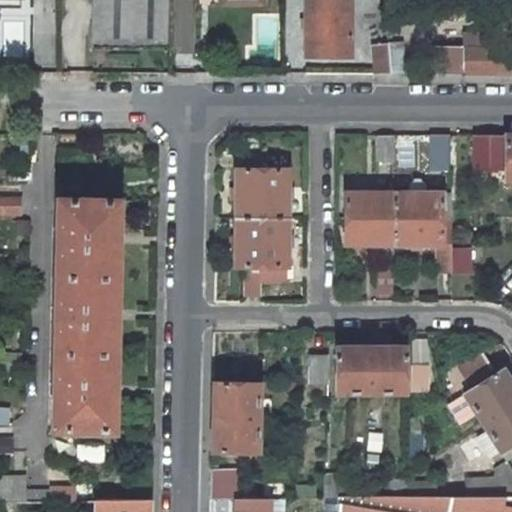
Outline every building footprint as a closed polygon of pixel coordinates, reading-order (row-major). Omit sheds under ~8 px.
[(93,0),(92,49),(172,49),(172,0),(93,0)] [(350,57),(350,0),(305,0),(306,57),(350,57)] [(511,48),(502,49),(502,34),(462,34),(462,49),(436,49),(435,74),(511,74),(511,48)] [(402,42),(388,43),(390,73),(404,73),(402,42)] [(390,73),(388,43),(372,45),(375,74),(390,74),(390,73)] [(429,170),(449,169),(449,134),(429,134),(429,170)] [(505,180),(511,179),(511,134),(472,134),(472,169),(489,169),(505,169),(505,180)] [(392,161),(393,136),(383,135),(376,135),(376,161),(392,161)] [(83,150),(57,149),(57,165),(83,165),(83,150)] [(260,296),(260,282),(286,282),(287,168),(261,168),(261,153),(236,153),(235,267),(245,267),(245,296),(260,296)] [(97,182),(98,167),(86,167),(85,169),(85,181),(97,182)] [(85,181),(85,169),(58,168),(57,184),(85,185),(85,181)] [(505,169),(489,169),(489,180),(505,180),(505,169)] [(436,243),(450,243),(450,192),(417,192),(417,184),(414,181),(404,181),(401,184),(401,192),(344,192),(344,243),(436,243)] [(0,214),(20,215),(20,198),(0,197),(0,214)] [(104,223),(116,223),(116,199),(55,198),(51,429),(111,430),(112,407),(100,407),(101,375),(113,375),(113,331),(102,331),(103,299),(114,299),(115,255),(104,255),(104,223)] [(30,233),(30,221),(17,220),(17,233),(30,233)] [(104,255),(115,255),(116,223),(104,223),(104,255)] [(450,243),(436,243),(435,273),(451,272),(451,250),(450,243)] [(471,249),(451,250),(451,272),(451,273),(471,273),(471,249)] [(377,292),(392,291),(392,265),(377,265),(377,292)] [(102,331),(113,331),(114,299),(103,299),(102,331)] [(410,364),(429,365),(427,340),(412,339),(410,364)] [(404,391),(404,346),(335,346),(335,391),(404,391)] [(468,383),(491,368),(482,353),(458,368),(457,366),(445,373),(456,389),(467,383),(468,383)] [(0,369),(20,370),(20,357),(0,356),(0,369)] [(328,395),(328,356),(309,356),(309,395),(328,395)] [(253,359),(232,358),(231,373),(246,373),(246,375),(253,376),(253,359)] [(428,392),(429,365),(410,364),(410,392),(428,392)] [(511,384),(502,369),(464,394),(489,432),(479,438),(489,453),(498,448),(501,451),(511,443),(511,384)] [(100,407),(112,407),(113,375),(101,375),(100,407)] [(282,392),(298,392),(298,380),(283,379),(282,392)] [(211,450),(257,451),(258,383),(213,382),(211,450)] [(423,429),(420,416),(411,419),(410,467),(422,461),(423,429)] [(0,452),(12,453),(12,437),(0,437),(0,452)] [(103,462),(103,446),(77,445),(77,462),(103,462)] [(495,478),(511,476),(511,470),(507,462),(495,468),(495,478)] [(239,469),(211,469),(210,497),(235,497),(239,497),(239,469)] [(0,500),(18,500),(27,500),(26,489),(26,474),(0,475),(0,500)] [(324,474),(324,496),(338,496),(364,496),(365,485),(364,482),(344,482),(344,475),(324,474)] [(504,496),(511,495),(511,476),(495,478),(504,496)] [(504,496),(495,478),(466,479),(468,496),(504,496)] [(386,479),(386,496),(403,496),(403,479),(386,479)] [(281,495),(280,487),(283,481),(267,481),(269,487),(269,495),(281,495)] [(318,495),(318,483),(296,483),(296,495),(318,495)] [(380,485),(365,485),(364,496),(380,496),(380,485)] [(50,500),(50,490),(26,489),(27,500),(45,500),(50,500)] [(75,500),(75,491),(50,490),(50,500),(75,500)] [(511,511),(511,495),(504,496),(468,496),(407,496),(403,496),(386,496),(380,496),(364,496),(338,496),(337,511),(511,511)] [(269,511),(270,497),(239,497),(235,497),(235,511),(269,511)] [(149,511),(149,499),(95,499),(95,511),(149,511)] [(45,511),(45,500),(27,500),(18,500),(0,500),(0,511),(45,511)]
